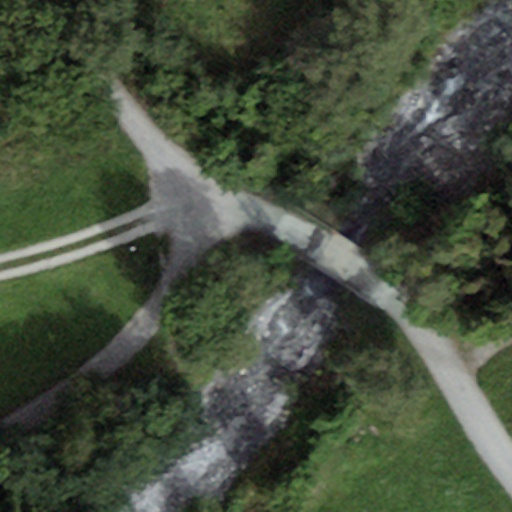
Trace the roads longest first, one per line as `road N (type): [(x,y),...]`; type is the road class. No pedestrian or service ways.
road 1 (track): [(511,467),(382,298),(307,246),(199,197)]
road 2 (track): [(0,458),(28,449),(117,375),(174,296),(199,197)]
road 3 (track): [(199,197),(142,141),(44,0)]
road 4 (track): [(199,197),(89,241),(0,261)]
